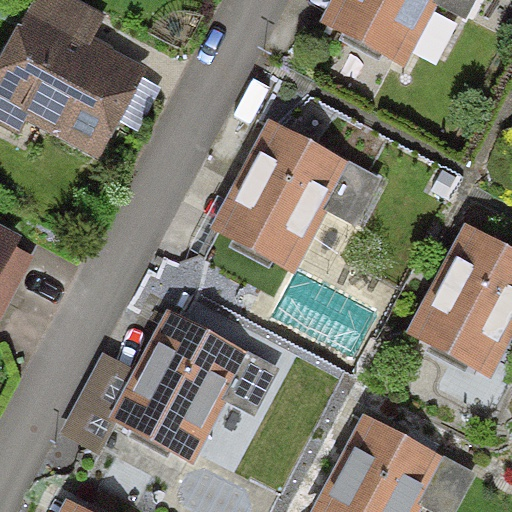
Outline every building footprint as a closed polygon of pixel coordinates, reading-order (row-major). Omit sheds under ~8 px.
[(60,0),(40,0),(0,75),(0,107),(99,160),(142,81),(87,51),(102,22),(60,0)] [(383,53),(406,66),(438,5),(466,19),(476,0),(331,0),(320,21),(343,33),(383,53)] [(380,59),(383,53),(343,33),(340,39),(380,59)] [(274,261),(296,272),(328,210),(358,226),(383,176),(268,117),(211,228),(233,239),(274,261)] [(511,248),(464,223),(406,333),(430,346),(468,366),(491,378),(511,339),(511,248)] [(0,239),(0,285),(19,250),(0,239)] [(270,268),(274,261),(233,239),(229,246),(270,268)] [(173,451),(193,462),(226,401),(255,416),(280,368),(167,308),(135,369),(109,417),(117,421),(131,429),(173,451)] [(466,371),(468,366),(430,346),(427,350),(466,371)] [(109,417),(135,369),(104,352),(60,432),(99,453),(117,421),(109,417)] [(365,413),(310,511),(420,511),(424,505),(436,511),(455,511),(476,473),(365,413)] [(169,458),(173,451),(131,429),(128,436),(169,458)] [(92,511),(66,498),(58,511),(92,511)]
